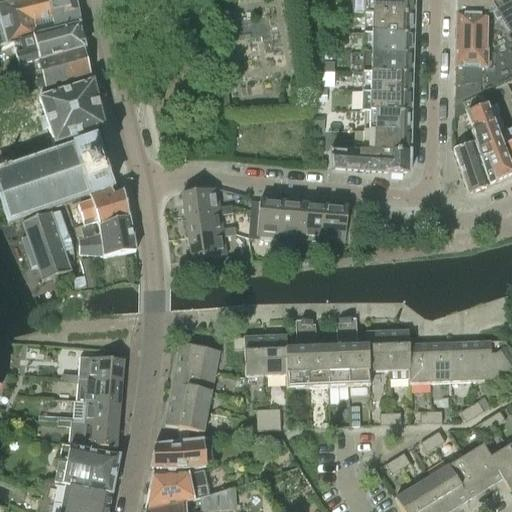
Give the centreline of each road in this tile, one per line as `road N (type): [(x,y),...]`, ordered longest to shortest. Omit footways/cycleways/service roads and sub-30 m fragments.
road 1 (tertiary): [(123,511),(154,324),(140,182)]
road 2 (residential): [(140,182),(186,174),(427,197)]
road 3 (residential): [(427,197),(435,0)]
road 4 (tertiary): [(140,182),(93,0)]
